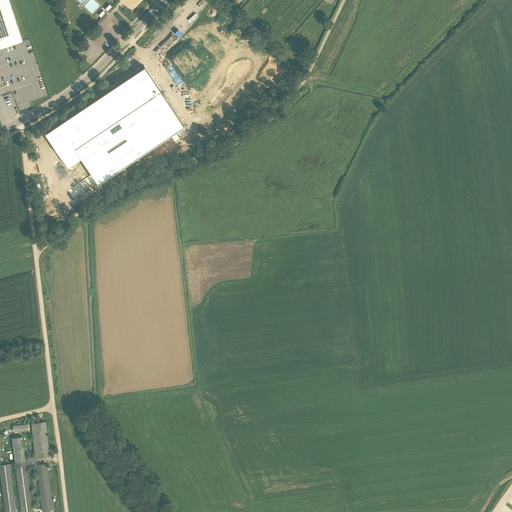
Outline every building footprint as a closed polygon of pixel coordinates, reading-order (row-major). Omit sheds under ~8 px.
[(23,41),(9,0),(0,0),(0,43),(15,39),(16,43),(23,41)] [(160,90),(166,98),(168,96),(168,97),(194,79),(193,78),(196,77),(199,80),(225,53),(199,29),(174,46),(183,59),(155,72),(163,89),(160,90)] [(144,66),(45,132),(68,166),(80,157),(81,158),(81,157),(98,182),(183,125),(144,66)] [(179,137),(175,132),(171,135),(175,140),(179,137)] [(0,464),(0,472),(5,511),(15,511),(9,467),(16,466),(22,511),(21,511),(32,511),(32,510),(27,469),(37,467),(42,509),(42,511),(53,510),(48,469),(48,468),(47,463),(37,465),(36,457),(49,456),(49,450),(46,421),(45,421),(42,421),(32,423),(36,455),(35,455),(25,456),(23,437),(19,437),(15,438),(12,438),(15,463),(3,464),(0,464)]
